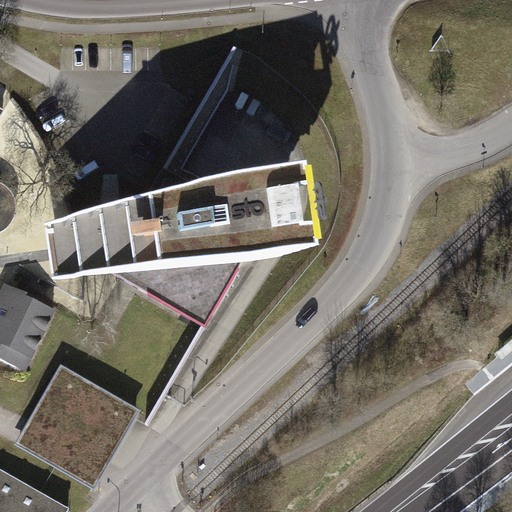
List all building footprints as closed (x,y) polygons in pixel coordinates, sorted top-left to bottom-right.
[(0,235),(1,235),(5,234),(13,226),(18,218),(20,210),(20,204),(19,197),(16,192),(0,184),(0,124),(6,114),(0,110),(0,235)] [(149,205),(47,224),(54,281),(119,280),(208,330),(241,268),(323,259),(309,176),(238,187),(201,195),(165,170),(149,205)] [(0,295),(0,359),(31,374),(63,305),(7,280),(0,295)] [(511,341),(498,353),(504,359),(511,351),(511,341)] [(105,472),(140,413),(63,369),(19,445),(95,489),(105,472)] [(69,511),(71,508),(0,468),(0,511),(69,511)]
